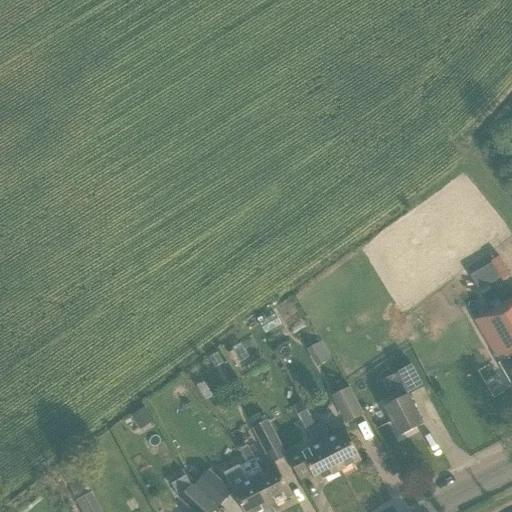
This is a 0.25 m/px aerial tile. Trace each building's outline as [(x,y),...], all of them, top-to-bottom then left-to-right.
[(511,296),(486,253),(453,272),(458,281),(446,287),(458,310),(485,295),(487,299),(493,296),(499,307),(476,321),(501,364),(502,363),(505,369),(504,369),(511,382),(511,296)] [(428,320),(434,330),(446,322),(440,312),(428,320)] [(255,327),(260,339),(277,331),(272,318),(255,327)] [(253,364),(263,357),(255,344),(244,350),(253,364)] [(233,368),(245,361),(236,348),(225,355),(233,368)] [(409,396),(408,396),(397,375),(383,382),(395,403),(386,408),(401,436),(424,424),(409,396)] [(331,396),(345,424),(364,415),(350,386),(331,396)] [(131,415),(140,430),(154,421),(145,407),(131,415)] [(253,428),(271,464),(287,456),(268,420),(253,428)] [(332,439),(325,424),(315,429),(339,473),(362,461),(347,431),(332,439)] [(339,473),(315,429),(309,432),(317,447),(303,454),(301,450),(288,457),(301,481),(313,475),(318,484),(339,473)] [(263,474),(256,459),(248,463),(271,508),(293,496),(278,467),(263,474)] [(248,463),(240,467),(248,482),(234,490),(245,511),(263,511),(271,508),(248,463)] [(195,486),(218,506),(232,491),(209,470),(195,486)] [(185,475),(170,483),(178,498),(193,511),(214,511),(218,509),(191,485),(185,475)] [(76,500),(82,511),(101,511),(86,483),(73,490),(78,499),(76,500)]
